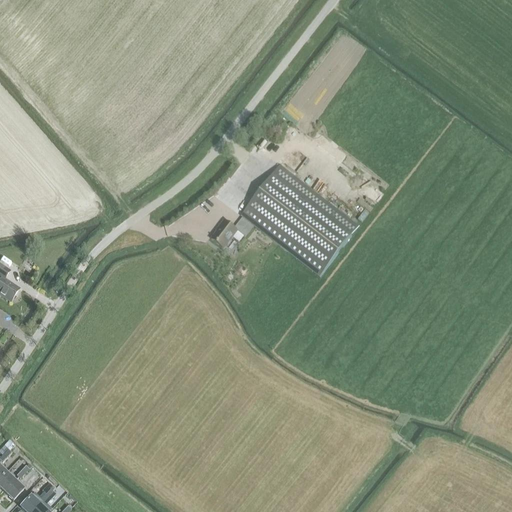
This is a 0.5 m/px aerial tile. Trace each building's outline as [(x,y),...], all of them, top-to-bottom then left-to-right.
[(219,228),(210,240),(223,250),(233,238),(239,242),(243,237),(245,238),(253,227),(320,278),(352,237),(359,227),(279,166),(272,175),(240,217),(242,218),(234,229),(223,221),(218,227),(219,228)] [(5,281),(11,272),(0,265),(0,279),(0,280),(1,279),(5,281)] [(0,296),(10,303),(19,290),(5,281),(1,279),(0,280),(0,296)] [(3,456),(7,459),(12,454),(10,453),(8,451),(3,456)] [(25,467),(21,472),(24,476),(29,471),(25,467)] [(21,472),(16,477),(20,480),(24,476),(21,472)] [(0,489),(4,493),(15,482),(12,480),(6,474),(0,480),(0,489)] [(15,482),(4,493),(13,502),(23,491),(18,486),(15,482)] [(39,506),(33,511),(49,511),(52,510),(47,505),(56,496),(54,494),(50,490),(45,495),(49,499),(45,504),(43,502),(39,506)] [(43,502),(45,504),(49,499),(45,495),(43,493),(39,498),(34,494),(31,497),(23,505),(20,508),(23,511),(33,511),(39,506),(43,502)] [(28,495),(21,502),(23,505),(31,497),(28,495)]
